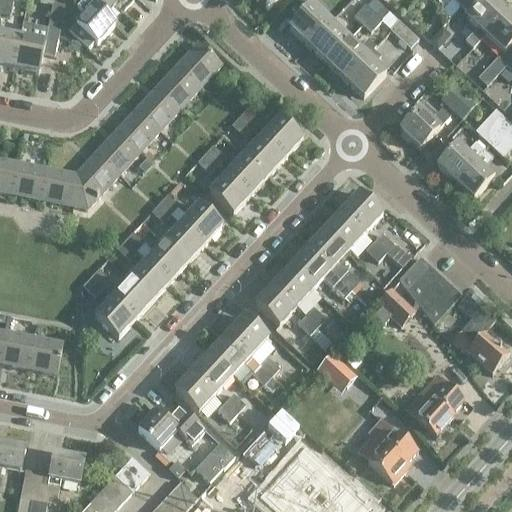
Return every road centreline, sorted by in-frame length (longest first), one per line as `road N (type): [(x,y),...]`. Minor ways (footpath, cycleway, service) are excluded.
road 1 (residential): [(0,403),(99,418),(351,142)]
road 2 (residential): [(187,0),(79,115),(0,109)]
road 3 (residential): [(511,290),(351,142)]
road 4 (residential): [(351,142),(198,0)]
